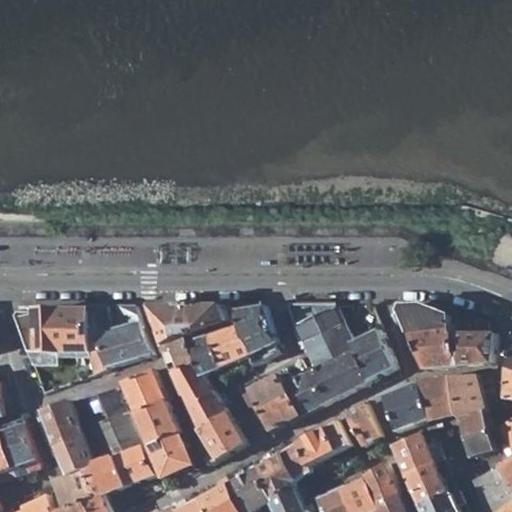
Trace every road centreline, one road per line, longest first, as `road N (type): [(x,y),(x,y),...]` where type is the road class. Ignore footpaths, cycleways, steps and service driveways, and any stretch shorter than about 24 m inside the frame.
road 1 (residential): [(152,511),(262,448),(414,378),(391,314),(395,281)]
road 2 (residential): [(0,282),(395,281)]
road 3 (residential): [(395,281),(511,306)]
